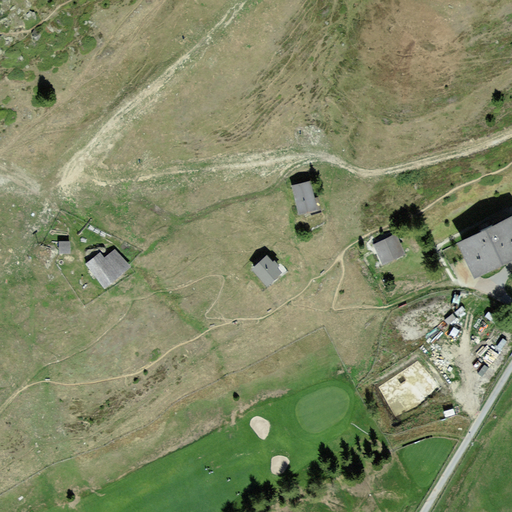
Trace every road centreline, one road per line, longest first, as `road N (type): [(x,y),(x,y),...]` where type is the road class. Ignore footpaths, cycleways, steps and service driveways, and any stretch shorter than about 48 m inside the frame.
road 1 (track): [(511,131),(376,172),(337,160),(300,161),(260,193),(190,218),(172,219),(131,194),(40,188),(213,28),(233,0)]
road 2 (track): [(0,147),(78,84),(136,0)]
road 3 (residential): [(423,511),(511,365)]
